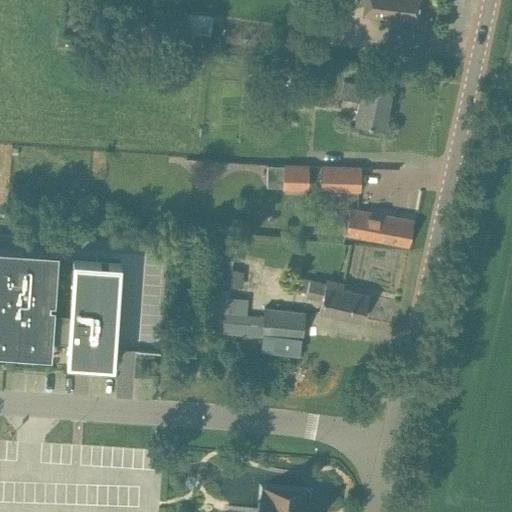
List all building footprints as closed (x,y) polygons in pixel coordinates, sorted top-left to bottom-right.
[(365,14),(393,17),(392,26),(404,27),(405,19),(417,20),(417,21),(418,21),(420,0),(365,0),(363,15),(365,15),(365,14)] [(212,14),(186,11),(183,43),(209,46),(212,14)] [(274,68),(271,82),(289,86),(289,88),(297,89),(309,91),(339,96),(359,100),(355,119),(363,120),(382,124),(390,88),(370,84),(363,82),(362,83),(342,78),(343,72),(320,68),(293,64),(292,72),(274,68)] [(284,164),(283,167),(283,188),(307,189),(308,164),(284,164)] [(360,168),(322,166),(321,187),(360,188),(360,168)] [(350,207),(344,233),(408,245),(413,219),(350,207)] [(238,259),(241,238),(212,234),(209,256),(238,259)] [(0,344),(46,348),(47,337),(68,338),(68,346),(67,353),(112,357),(113,349),(119,262),(73,259),(70,314),(48,313),(53,252),(22,250),(0,248),(0,344)] [(343,283),(326,279),(325,283),(309,280),(306,295),(321,298),(319,310),(361,319),(367,294),(342,288),(343,283)] [(301,336),(304,317),(304,312),(264,307),(263,316),(239,314),(240,301),(229,299),(230,286),(207,284),(202,330),(262,337),(262,332),(301,336)] [(311,496),(311,489),(304,488),(303,493),(267,490),(267,485),(259,485),(259,492),(264,493),(262,509),(262,511),(304,511),(306,496),(311,496)]
